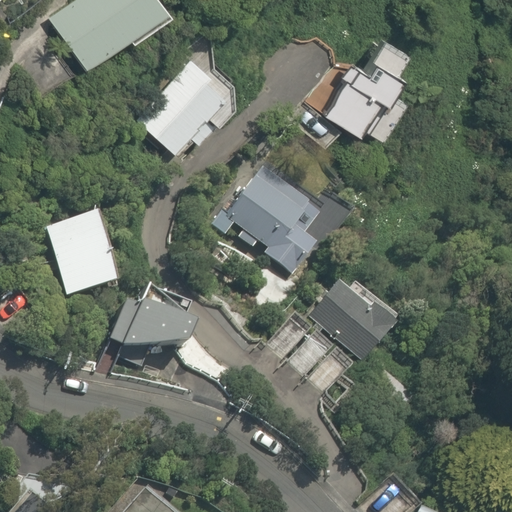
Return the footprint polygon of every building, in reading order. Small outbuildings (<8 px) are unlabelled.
[(164,0),(65,0),(47,14),(89,68),(169,7),(164,0)] [(330,106),(367,125),(385,92),(393,96),(408,66),(400,62),(410,44),(386,31),(367,67),(354,60),(330,106)] [(199,139),(214,123),(207,117),(212,111),(222,120),(238,102),(185,53),(133,111),(177,150),(192,133),(199,139)] [(257,242),(267,250),(263,255),(291,278),(323,240),(304,224),(316,210),(266,168),(222,220),(253,246),(257,242)] [(121,279),(103,214),(50,228),(67,293),(121,279)] [(396,325),(343,279),(309,319),(361,365),(396,325)] [(130,304),(112,344),(121,347),(196,345),(202,325),(130,304)] [(55,480),(54,451),(22,452),(24,481),(55,480)] [(46,511),(31,498),(18,511),(46,511)]
